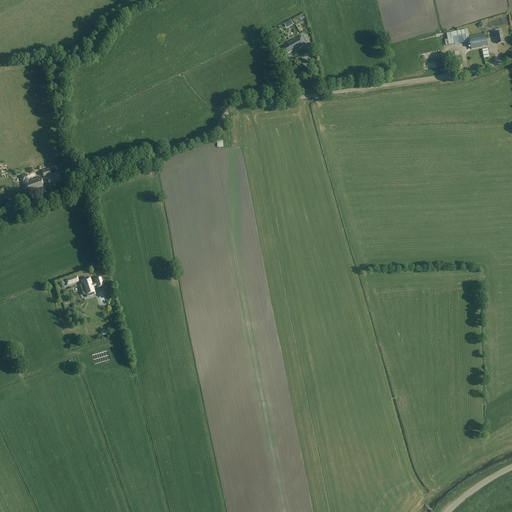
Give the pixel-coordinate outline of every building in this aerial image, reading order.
[(286,28),(293,24),(291,20),(284,24),(286,28)] [(485,34),(469,37),(467,29),(447,34),(448,41),(446,42),(447,45),(469,41),(471,50),(488,46),(485,34)] [(502,32),(495,33),(496,37),(498,44),(504,43),(502,32)] [(282,47),(286,55),(294,50),(295,51),(307,44),(301,35),(282,47)] [(314,43),(308,45),(310,54),(317,52),(314,43)] [(44,177),(51,175),(49,168),(41,170),(44,177)] [(40,177),(28,181),(27,180),(29,179),(27,175),(21,177),(22,182),(24,181),(24,183),(22,183),(23,186),(25,185),(26,189),(24,190),(26,193),(34,191),(33,188),(36,188),(36,190),(39,189),(39,188),(43,186),(40,177)] [(64,279),(65,280),(67,286),(78,282),(76,275),(64,279)] [(96,283),(92,284),(90,278),(81,281),(86,295),(95,292),(93,287),(97,285),(98,288),(103,286),(100,277),(95,279),(96,283)]
